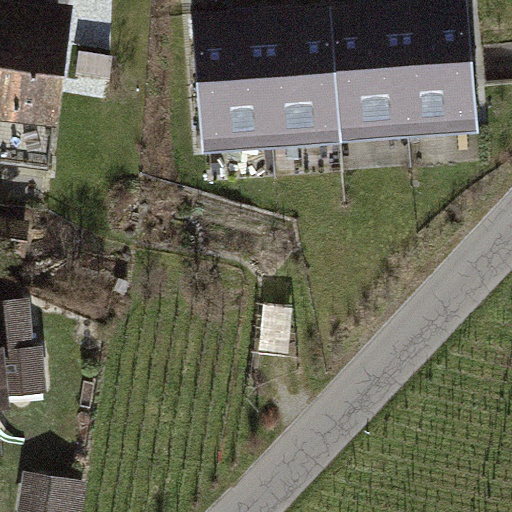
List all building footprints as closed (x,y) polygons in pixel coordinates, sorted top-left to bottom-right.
[(0,0),(0,56),(53,63),(60,13),(28,10),(28,0),(0,0)] [(203,135),(273,129),(262,0),(243,0),(245,8),(194,12),(203,135)] [(262,0),(273,129),(342,124),(332,2),(281,5),(280,0),(262,0)] [(342,124),(411,119),(401,0),(351,0),(332,2),(342,124)] [(401,0),(411,119),(480,113),(470,0),(401,0)] [(53,63),(0,56),(0,155),(50,162),(56,107),(47,106),(53,63)] [(28,303),(0,304),(0,349),(4,349),(6,389),(44,387),(42,349),(31,349),(28,303)] [(42,511),(79,511),(84,483),(31,476),(26,509),(42,511)]
